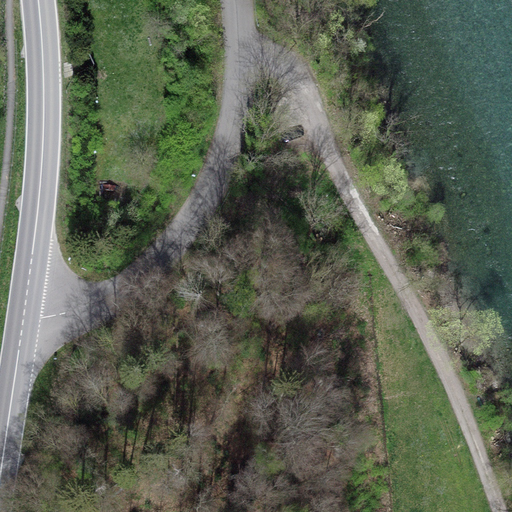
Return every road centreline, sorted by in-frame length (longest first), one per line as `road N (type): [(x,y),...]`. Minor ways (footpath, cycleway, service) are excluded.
road 1 (track): [(227,65),(270,68),(309,116),(430,354),(497,511)]
road 2 (residential): [(22,321),(90,307),(147,266),(212,151),(229,93),(227,0)]
road 3 (tertiary): [(22,321),(42,143),(37,0)]
road 4 (tertiary): [(0,467),(22,321)]
